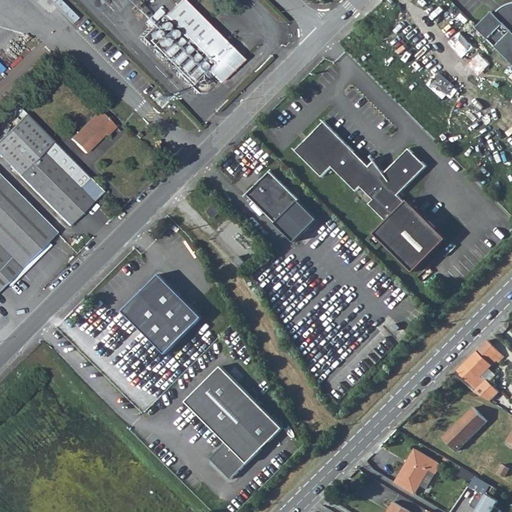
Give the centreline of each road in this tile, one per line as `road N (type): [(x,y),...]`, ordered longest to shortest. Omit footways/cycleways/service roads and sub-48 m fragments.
road 1 (unclassified): [(325,34),(0,360)]
road 2 (tertiary): [(290,511),(511,290)]
road 3 (unknown): [(197,162),(62,37)]
